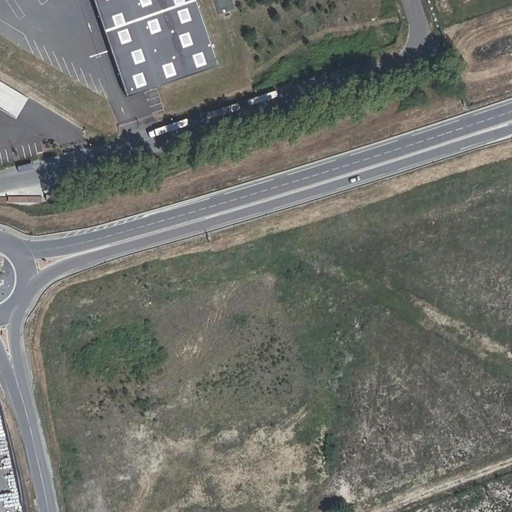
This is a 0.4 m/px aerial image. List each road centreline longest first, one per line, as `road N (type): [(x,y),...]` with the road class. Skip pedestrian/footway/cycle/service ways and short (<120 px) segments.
road 1 (primary): [(511,110),(160,222),(19,253)]
road 2 (primary): [(27,286),(80,258),(511,128)]
road 3 (unclassified): [(0,186),(402,61),(417,47),(411,0)]
road 4 (unclassified): [(12,370),(49,511)]
